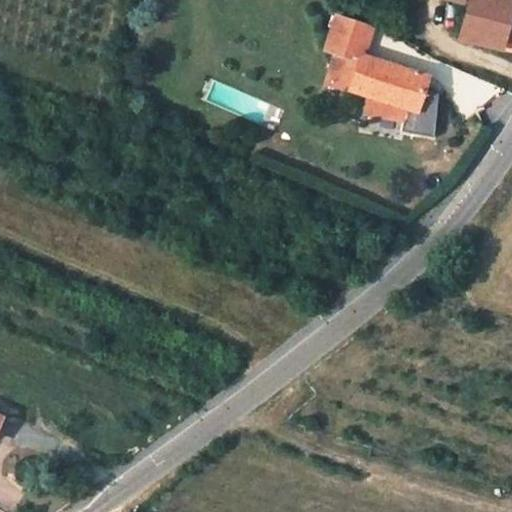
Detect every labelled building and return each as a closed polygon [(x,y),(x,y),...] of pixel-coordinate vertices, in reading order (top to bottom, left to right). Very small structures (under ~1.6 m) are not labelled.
[(452,0),(464,4),(459,36),(501,47),(506,28),(495,26),(501,0),(452,0)] [(511,3),(511,0),(501,0),(495,26),(506,28),(511,3)] [(359,58),(360,58),(370,31),(334,20),(324,52),(333,55),(357,63),(359,58)] [(511,29),(506,28),(501,47),(511,49),(511,29)] [(357,63),(333,55),(325,79),(349,88),(367,93),(407,106),(415,108),(425,79),(360,58),(359,58),(357,63)] [(367,93),(364,113),(403,118),(407,106),(367,93)]
